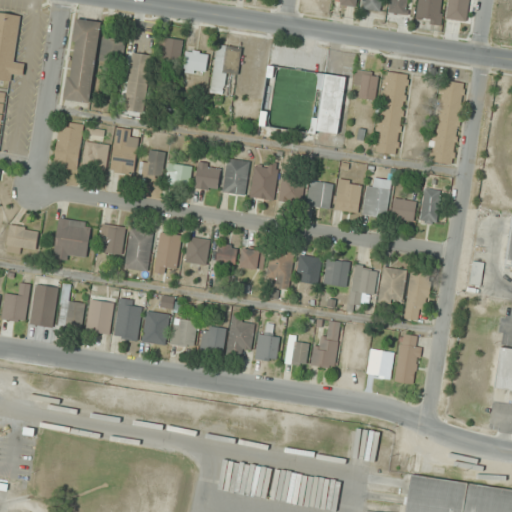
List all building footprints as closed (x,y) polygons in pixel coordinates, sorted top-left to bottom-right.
[(383,0),(363,0),(362,9),(382,12),(383,0)] [(409,0),(391,0),(390,13),(408,15),(409,0)] [(441,0),(417,0),(418,23),(442,23),(441,0)] [(448,0),(446,19),(467,22),(470,0),(448,0)] [(0,9),(21,14),(0,143),(0,9)] [(65,100),(91,103),(102,22),(76,18),(65,100)] [(181,59),(182,38),(162,38),(161,58),(181,59)] [(102,66),(125,65),(124,39),(100,40),(102,66)] [(211,93),(225,95),(227,74),(238,76),(242,48),(218,44),(211,93)] [(206,74),(208,52),(186,50),(184,72),(206,74)] [(126,111),(145,113),(150,54),(131,53),(126,111)] [(377,71),(355,71),(355,87),(359,87),(359,98),(377,98),(377,71)] [(398,154),(409,74),(385,71),(373,151),(398,154)] [(345,76),(319,74),(317,91),(321,91),(319,117),(313,116),(311,132),(339,135),(345,76)] [(466,84),(440,80),(427,161),(453,165),(466,84)] [(54,167),(78,170),(83,124),(59,121),(54,167)] [(135,174),(140,130),(116,127),(111,171),(135,174)] [(109,144),(85,142),(84,169),(108,170),(109,144)] [(163,178),(163,151),(147,151),(147,156),(141,156),(141,178),(163,178)] [(224,193),(246,196),(250,161),(227,159),(224,193)] [(221,165),(198,163),(196,188),(219,190),(221,165)] [(167,184),(190,186),(192,166),(168,164),(167,184)] [(278,171),(255,167),(250,197),(273,201),(278,171)] [(282,203),(304,201),(302,176),(280,177),(282,203)] [(387,219),(392,180),(369,177),(364,216),(387,219)] [(364,183),(340,178),(334,209),(357,214),(364,183)] [(307,204),(329,209),(334,185),(312,180),(307,204)] [(436,225),(442,191),(426,188),(420,222),(436,225)] [(416,201),(394,198),(392,219),(414,221),(416,201)] [(511,214),(503,266),(511,267),(511,214)] [(86,261),(91,223),(59,218),(53,257),(86,261)] [(122,255),(126,228),(102,223),(98,251),(122,255)] [(40,229),(10,225),(6,252),(26,254),(27,247),(37,248),(40,229)] [(147,275),(154,233),(131,229),(124,272),(147,275)] [(182,236),(161,232),(155,271),(176,275),(182,236)] [(184,262),(206,266),(210,240),(188,236),(184,262)] [(216,263),(231,264),(233,245),(219,243),(216,263)] [(263,270),(265,251),(242,249),(240,267),(263,270)] [(295,253),(271,250),(268,278),(276,279),(275,289),(289,290),(295,253)] [(295,279),(317,285),(324,260),(302,254),(295,279)] [(350,262),(327,259),(325,284),(347,287),(350,262)] [(470,285),(483,285),(484,262),(472,262),(470,285)] [(359,311),(361,295),(374,297),(378,268),(355,264),(349,310),(359,311)] [(404,304),(405,269),(382,268),(381,303),(404,304)] [(404,319),(423,322),(431,276),(412,273),(404,319)] [(6,292),(2,319),(26,322),(30,284),(20,283),(19,294),(6,292)] [(30,324),(53,327),(59,288),(36,284),(30,324)] [(69,301),(71,287),(64,286),(58,327),(82,330),(85,303),(69,301)] [(107,336),(115,304),(93,298),(85,330),(107,336)] [(114,337),(137,340),(143,301),(120,298),(114,337)] [(170,314),(147,312),(144,343),(166,345),(170,314)] [(251,355),(256,319),(232,316),(227,352),(251,355)] [(195,348),(199,322),(175,318),(171,344),(195,348)] [(312,365),(335,368),(341,323),(330,322),(328,336),(316,335),(312,365)] [(200,349),(223,353),(227,329),(204,325),(200,349)] [(280,335),(259,332),(256,358),(277,361),(280,335)] [(423,337),(403,334),(395,381),(415,385),(423,337)] [(309,343),(294,342),(292,363),(307,364),(309,343)] [(493,390),(511,392),(511,348),(499,347),(493,390)] [(390,377),(394,352),(371,349),(368,373),(390,377)] [(511,511),(511,489),(410,476),(405,511),(511,511)]
